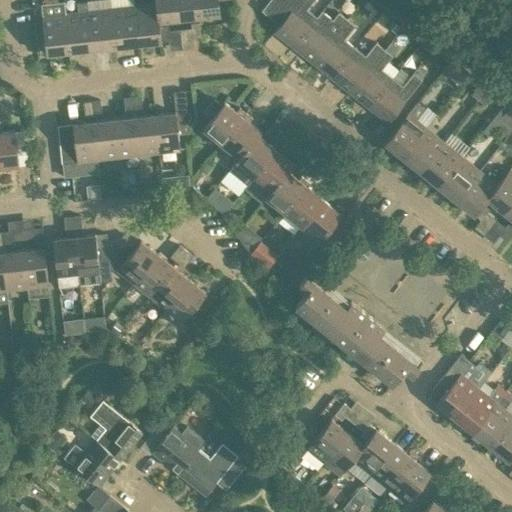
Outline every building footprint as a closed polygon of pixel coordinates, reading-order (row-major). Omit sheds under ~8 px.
[(154,0),(155,3),(158,20),(178,18),(176,0),(154,0)] [(176,0),(178,18),(198,16),(196,0),(176,0)] [(196,0),(198,16),(219,14),(218,0),(219,0),(196,0)] [(294,7),(285,0),(268,0),(268,1),(286,16),(294,7)] [(273,31),(293,47),(317,17),(306,8),(312,0),(299,0),(294,7),(286,16),(279,25),(273,31)] [(76,2),(77,11),(64,13),(69,51),(92,48),(88,10),(87,1),(76,2)] [(279,25),(286,16),(268,1),(261,10),(279,25)] [(167,25),(159,26),(158,20),(155,3),(133,5),(138,43),(160,41),(169,40),(167,25)] [(110,8),(114,46),(138,43),(133,5),(110,8)] [(88,10),(92,48),(114,46),(110,8),(88,10)] [(317,17),(293,47),(312,62),(346,18),(338,11),(327,25),(317,17)] [(46,53),(69,51),(64,13),(42,15),(46,53)] [(346,18),(312,62),(330,76),(354,46),(344,38),(354,25),(346,18)] [(399,27),(391,20),(387,26),(395,33),(399,27)] [(190,22),(192,37),(200,36),(198,21),(190,22)] [(354,46),(330,76),(349,91),(383,48),(375,41),(364,55),(354,46)] [(383,48),(349,91),(368,106),(391,76),(381,68),(398,47),(390,42),(384,49),(383,48)] [(460,83),(468,71),(458,64),(451,58),(442,69),(449,75),(460,83)] [(402,85),(391,76),(368,106),(387,122),(421,78),(427,70),(419,64),(413,71),(402,85)] [(471,92),(478,98),(487,87),(480,81),(471,92)] [(494,93),(487,87),(478,98),(485,104),(494,93)] [(172,91),(174,112),(154,114),(158,152),(179,149),(175,115),(187,113),(185,90),(172,91)] [(140,94),(131,95),(133,110),(142,110),(140,94)] [(124,111),(133,110),(131,95),(122,96),(124,111)] [(99,99),(91,100),(92,115),(101,114),(99,99)] [(83,116),(92,115),(91,100),(82,101),(83,116)] [(202,128),(220,143),(245,112),(238,107),(235,110),(224,101),(202,128)] [(402,157),(426,127),(415,119),(424,108),(416,102),(383,142),(402,157)] [(511,106),(510,105),(501,117),(511,125),(511,106)] [(245,112),(220,143),(237,156),(238,157),(257,134),(258,135),(261,131),(249,121),(252,117),(245,112)] [(158,152),(154,114),(134,116),(138,154),(158,152)] [(138,154),(134,116),(114,118),(118,156),(138,154)] [(118,156),(114,118),(93,121),(97,158),(118,156)] [(97,158),(93,121),(72,123),(74,137),(61,138),(65,175),(98,171),(97,158)] [(419,171),(443,141),(426,127),(402,157),(419,171)] [(0,166),(18,164),(14,130),(0,131),(0,166)] [(271,139),(278,144),(284,137),(277,131),(271,139)] [(253,175),(278,144),(271,139),(268,143),(258,135),(257,134),(238,157),(237,156),(234,160),(236,161),(228,171),(245,185),(253,175)] [(291,142),(284,137),(278,144),(285,150),(291,142)] [(437,185),(461,155),(443,141),(419,171),(437,185)] [(278,144),(253,175),(270,189),(271,189),(286,170),(287,171),(293,163),(281,153),(284,150),(278,144)] [(461,155),(437,185),(455,200),(479,170),(461,155)] [(497,184),(486,198),(502,211),(511,198),(511,169),(509,168),(497,184)] [(264,196),(283,211),(307,180),(301,175),(298,179),(287,171),(286,170),(271,189),(270,189),(264,196)] [(489,208),(483,203),(486,198),(497,184),(479,170),(455,200),(474,214),(480,219),(489,208)] [(307,180),(283,211),(300,225),(322,198),(311,189),(314,186),(307,180)] [(88,185),(90,199),(101,198),(100,184),(88,185)] [(231,201),(214,188),(207,197),(224,211),(231,201)] [(333,207),(322,198),(300,225),(319,240),(344,209),(336,203),(333,207)] [(511,198),(502,211),(511,218),(511,198)] [(64,231),(73,230),(71,215),(62,216),(64,231)] [(80,215),(71,215),(73,230),(82,229),(80,215)] [(511,231),(511,225),(507,222),(498,234),(505,240),(511,231)] [(42,241),(41,226),(32,227),(33,242),(42,241)] [(8,230),(0,230),(0,234),(1,246),(9,245),(8,230)] [(94,233),(73,236),(77,274),(99,271),(94,233)] [(56,276),(77,274),(73,236),(52,238),(56,276)] [(116,269),(132,282),(156,253),(140,239),(137,243),(119,246),(120,264),(116,269)] [(250,253),(251,254),(267,267),(269,264),(277,254),(260,240),(250,253)] [(169,255),(176,261),(185,250),(178,244),(169,255)] [(28,298),(48,296),(47,285),(43,247),(22,249),(26,287),(27,287),(28,298)] [(1,251),(6,289),(26,287),(22,249),(1,251)] [(192,255),(185,250),(176,261),(183,266),(192,255)] [(156,253),(132,282),(148,295),(172,265),(156,253)] [(172,265),(148,295),(164,308),(188,278),(172,265)] [(305,290),(294,304),(391,382),(403,368),(411,374),(423,360),(383,328),(384,327),(350,300),(349,301),(309,269),(297,283),(305,290)] [(200,297),(205,291),(188,278),(164,308),(190,328),(209,304),(200,297)] [(511,323),(502,316),(490,331),(501,340),(495,348),(500,360),(509,347),(511,344),(511,323)] [(63,320),(64,334),(83,331),(82,318),(63,320)] [(116,321),(111,328),(117,333),(122,326),(116,321)] [(454,417),(478,387),(490,372),(477,362),(475,365),(460,354),(443,374),(453,381),(436,402),(454,417)] [(95,395),(103,385),(96,380),(88,389),(95,395)] [(497,384),(488,395),(478,387),(454,417),(472,431),(505,389),(497,384)] [(511,395),(505,389),(472,431),(489,445),(511,417),(511,401),(510,400),(511,397),(511,395)] [(104,427),(95,438),(119,457),(140,430),(101,399),(89,415),(104,427)] [(333,414),(341,420),(350,408),(343,402),(333,414)] [(511,417),(489,445),(508,460),(511,454),(511,417)] [(306,448),(323,461),(347,431),(330,418),(306,448)] [(365,440),(375,428),(369,423),(359,435),(365,440)] [(152,450),(179,472),(198,448),(204,441),(185,426),(179,433),(170,427),(152,450)] [(64,434),(56,428),(45,443),(52,449),(64,434)] [(362,443),(352,458),(369,472),(393,442),(375,428),(365,440),(362,443)] [(362,443),(347,431),(323,461),(339,474),(352,458),(362,443)] [(96,484),(119,457),(95,438),(73,466),(96,484)] [(387,486),(411,457),(393,442),(369,472),(387,486)] [(209,457),(198,448),(179,472),(205,493),(236,455),(221,443),(209,457)] [(429,471),(411,457),(387,486),(405,501),(429,471)] [(332,485),(322,496),(329,502),(339,490),(332,485)] [(98,511),(130,511),(108,494),(95,510),(98,511)] [(421,511),(448,511),(432,499),(421,511)]
